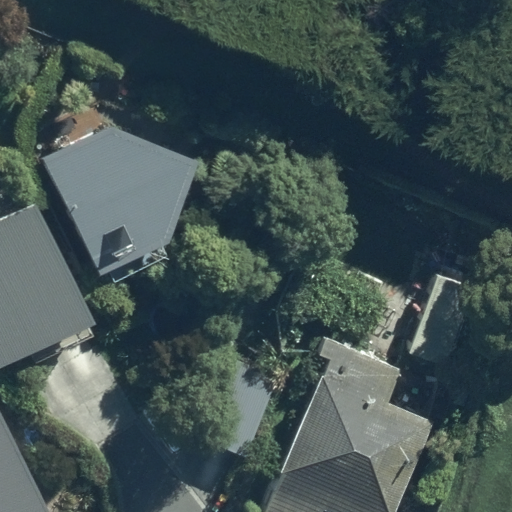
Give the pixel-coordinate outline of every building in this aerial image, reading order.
[(138,214),(158,204),(181,130),(106,105),(90,114),(81,98),(42,118),(49,133),(35,140),(87,240),(94,237),(105,259),(149,236),(138,214)] [(82,286),(25,183),(0,195),(0,325),(16,318),(27,341),(86,314),(73,291),(82,286)] [(464,276),(427,263),(401,336),(439,349),(464,276)] [(394,353),(318,320),(310,336),(321,341),(315,355),(312,353),(269,447),(273,448),(250,502),(271,511),(306,511),(315,493),(360,511),(378,511),(426,402),(381,383),(394,353)] [(276,371),(232,349),(196,421),(239,443),(276,371)] [(0,511),(38,511),(28,492),(39,486),(0,410),(0,511)]
